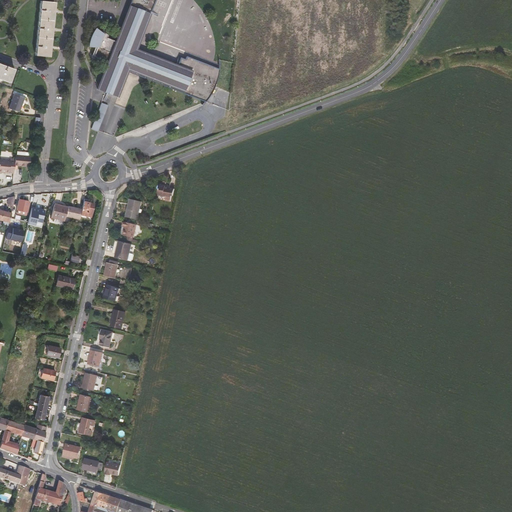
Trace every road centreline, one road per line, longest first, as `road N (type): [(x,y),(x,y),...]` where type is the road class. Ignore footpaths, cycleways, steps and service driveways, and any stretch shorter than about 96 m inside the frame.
road 1 (tertiary): [(150,169),(371,85),(441,0)]
road 2 (tertiary): [(45,468),(109,186)]
road 3 (track): [(511,64),(471,60),(405,84),(371,85)]
